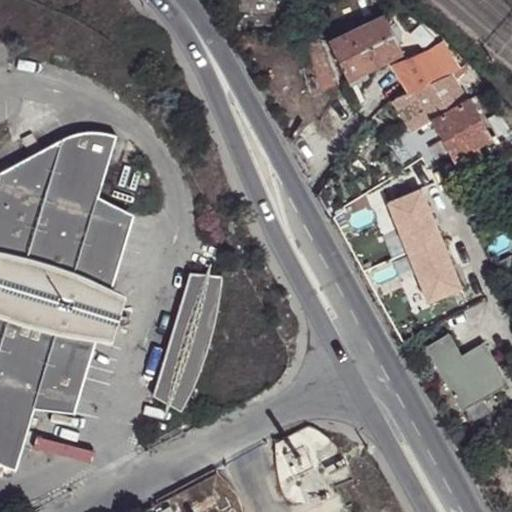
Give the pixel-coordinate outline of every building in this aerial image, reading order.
[(384,17),(379,19),(328,43),(342,70),(348,82),(389,62),(404,55),(392,32),(390,26),(384,17)] [(316,33),(304,37),(315,65),(313,66),(319,81),(334,73),(316,33)] [(409,94),(444,79),(427,51),(392,67),(409,94)] [(334,73),(319,81),(323,91),(331,89),(338,87),(334,73)] [(468,105),(451,76),(444,79),(409,94),(399,96),(395,98),(414,128),(430,119),(435,125),(468,105)] [(494,138),(473,101),(468,105),(435,125),(455,161),(494,138)] [(510,128),(507,123),(498,113),(489,119),(499,136),(510,128)] [(331,140),(336,146),(350,130),(347,127),(341,121),(330,133),(333,138),(331,140)] [(0,462),(6,464),(27,408),(60,411),(87,333),(106,324),(110,311),(99,298),(128,214),(100,201),(120,139),(103,134),(85,133),(67,137),(0,169),(0,462)] [(494,138),(455,161),(460,171),(499,147),(494,138)] [(422,190),(385,206),(428,307),(465,291),(422,190)] [(223,277),(192,270),(148,392),(178,404),(194,370),(207,335),(223,277)] [(425,353),(461,417),(508,391),(485,350),(461,363),(448,340),(425,353)]
